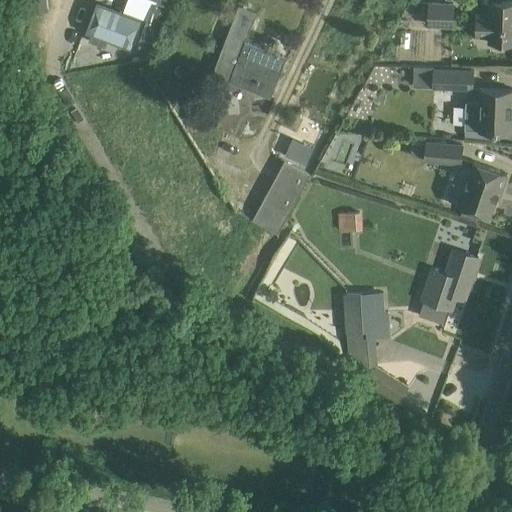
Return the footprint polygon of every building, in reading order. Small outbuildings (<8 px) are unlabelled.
[(148,17),(147,21),(158,25),(165,5),(153,1),(148,17)] [(489,41),(497,41),(511,41),(511,1),(491,1),(490,14),(477,14),(476,36),(489,36),(489,41)] [(453,4),(429,3),(429,25),(453,26),(453,4)] [(212,74),(271,97),(287,56),(279,53),(280,52),(276,50),(275,52),(246,40),(257,12),(239,5),(212,74)] [(131,56),(143,25),(99,8),(87,39),(131,56)] [(145,27),(140,41),(152,44),(158,25),(147,21),(145,27)] [(474,69),(435,67),(434,88),(473,90),(474,69)] [(481,102),(466,101),(465,129),(480,129),(480,131),(511,132),(511,122),(511,89),(481,88),(481,102)] [(289,137),(281,153),(303,163),(311,147),(289,137)] [(461,162),(463,145),(427,142),(425,159),(461,162)] [(279,233),(311,175),(286,160),(254,219),(279,233)] [(498,199),(507,173),(474,162),(459,205),(490,215),(496,198),(498,199)] [(337,229),(360,228),(360,210),(336,211),(337,229)] [(433,267),(423,299),(451,309),(456,295),(464,298),(478,257),(454,249),(446,273),(439,271),(440,270),(433,267)] [(348,356),(344,356),(345,367),(357,376),(372,375),(379,366),(377,337),(390,336),(388,312),(385,312),(384,291),(345,293),(348,356)]
